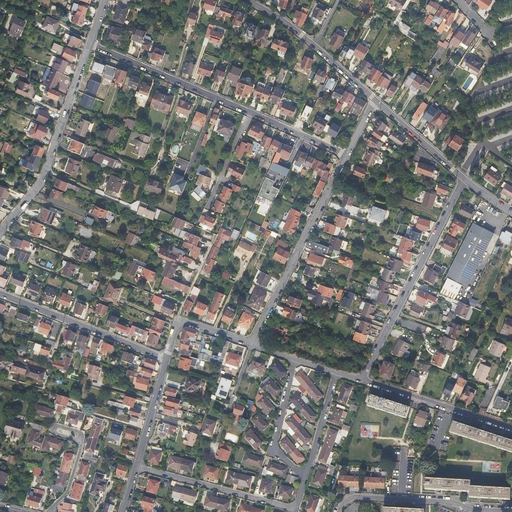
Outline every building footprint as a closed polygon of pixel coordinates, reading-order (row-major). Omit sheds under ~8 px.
[(212,0),(206,0),(204,8),(208,9),(214,11),(215,6),(217,1),(214,0),(212,0)] [(281,7),(285,8),(288,0),(289,0),(288,0),(281,0),(280,6),(282,6),(281,7)] [(398,8),(402,0),(389,0),(388,3),(398,8)] [(404,11),(410,0),(407,0),(402,9),(404,11)] [(478,0),(477,3),(480,5),(483,7),(486,9),(491,2),(488,0),(478,0)] [(432,11),(435,14),(440,6),(437,3),(436,4),(431,1),(427,7),(432,10),(432,11)] [(416,3),(411,10),(417,14),(423,5),(421,4),(420,5),(416,3)] [(68,5),(66,10),(75,13),(83,16),(86,8),(74,4),(73,6),(68,5)] [(119,4),(113,20),(123,24),(129,8),(119,4)] [(312,17),(321,21),(327,9),(318,5),(312,17)] [(221,8),(215,6),(214,11),(213,13),(218,15),(216,20),(219,20),(222,13),(224,14),(223,16),(226,17),(226,15),(231,17),(233,11),(221,7),(221,8)] [(443,19),(448,11),(446,9),(442,7),(437,15),(443,19)] [(401,28),(404,23),(400,21),(406,12),(404,11),(402,9),(393,23),(399,27),(401,28)] [(302,23),(303,24),(307,15),(296,11),(294,17),(299,18),(297,24),(301,25),(302,23)] [(445,18),(443,21),(446,23),(450,26),(454,19),(453,19),(455,15),(455,14),(455,13),(452,11),(451,12),(450,11),(445,18)] [(83,16),(75,13),(72,21),(81,25),(84,17),(83,16)] [(190,13),(186,26),(189,27),(190,24),(195,25),(198,16),(190,13)] [(236,14),(233,24),(241,26),(244,17),(240,16),(241,15),(236,14)] [(425,23),(429,25),(435,17),(432,15),(432,17),(430,16),(425,23)] [(46,16),(42,28),(54,33),(59,21),(46,16)] [(9,36),(17,40),(24,22),(15,18),(11,28),(9,33),(10,33),(9,36)] [(252,37),(253,38),(257,27),(253,26),(253,25),(247,23),(243,34),(248,36),(252,37)] [(410,30),(411,28),(404,23),(401,28),(408,32),(410,30)] [(121,30),(110,26),(106,37),(111,39),(111,40),(117,42),(121,30)] [(208,27),(205,37),(209,39),(209,40),(216,42),(217,43),(219,44),(221,44),(224,34),(212,30),(213,29),(208,27)] [(257,31),(254,39),(265,44),(264,46),(268,48),(271,41),(267,40),(270,31),(269,31),(269,30),(266,28),(265,29),(264,29),(263,31),(260,30),(260,32),(257,31)] [(135,40),(143,43),(144,40),(146,33),(135,29),(131,39),(135,40)] [(462,42),(466,35),(458,30),(450,42),(458,47),(459,45),(462,42)] [(466,35),(462,42),(468,46),(476,35),(469,30),(466,35)] [(336,33),(330,43),(338,48),(344,38),(336,33)] [(81,40),(72,36),(68,46),(71,47),(73,44),(79,47),(81,40)] [(272,47),(279,50),(282,41),(279,39),(278,40),(275,39),(272,47)] [(152,43),(144,40),(143,43),(142,45),(141,48),(149,50),(152,43)] [(282,41),(279,50),(286,52),(289,44),(286,43),(286,42),(282,41)] [(440,46),(446,49),(449,44),(445,41),(443,44),(439,42),(438,44),(440,46)] [(355,51),(353,53),(363,59),(369,50),(359,44),(355,51)] [(346,56),(350,49),(347,47),(346,46),(339,57),(342,58),(344,55),(346,56)] [(443,53),(446,49),(440,46),(431,61),(436,64),(437,63),(441,56),(443,53)] [(63,53),(61,57),(71,61),(75,52),(65,48),(65,49),(63,53)] [(152,58),(160,60),(161,57),(163,58),(165,53),(166,51),(155,48),(152,58)] [(355,51),(350,49),(346,56),(350,59),(353,53),(355,51)] [(467,54),(462,62),(478,72),(483,64),(467,54)] [(303,67),(309,69),(313,60),(305,56),(301,67),(296,65),(293,71),(298,73),(299,72),(301,74),(304,69),(303,68),(303,67)] [(448,62),(455,67),(457,65),(452,61),(453,59),(451,57),(448,62)] [(57,58),(52,69),(62,73),(62,74),(68,62),(57,58)] [(370,75),(374,68),(375,66),(365,60),(360,69),(367,73),(366,73),(370,75)] [(97,101),(104,103),(117,69),(95,61),(92,70),(103,75),(103,74),(105,75),(99,90),(100,91),(99,92),(100,92),(97,101)] [(183,72),(192,75),(196,65),(193,64),(190,63),(187,62),(183,72)] [(197,73),(203,75),(203,74),(206,75),(211,77),(214,67),(201,62),(197,73)] [(228,80),(238,83),(243,70),(232,66),(228,80)] [(219,80),(222,81),(226,69),(222,68),(221,71),(217,70),(214,80),(218,81),(219,80)] [(276,82),(279,83),(285,69),(282,68),(281,70),(280,73),(276,82)] [(382,73),(374,68),(370,75),(368,78),(375,82),(376,80),(378,80),(382,73)] [(15,69),(13,72),(19,75),(25,77),(26,74),(15,69)] [(42,85),(49,88),(54,90),(62,73),(52,69),(51,69),(45,81),(44,80),(42,85)] [(433,69),(431,72),(438,77),(440,74),(433,69)] [(115,80),(123,83),(127,73),(119,70),(115,80)] [(315,79),(322,82),(326,73),(319,70),(315,79)] [(412,85),(418,76),(411,72),(404,82),(411,87),(411,86),(412,85)] [(127,77),(122,90),(125,91),(127,85),(129,85),(137,88),(140,79),(132,76),(131,79),(127,77)] [(329,76),(324,86),(322,89),(326,91),(328,88),(333,90),(334,90),(338,82),(337,81),(329,76)] [(386,88),(390,81),(383,76),(378,84),(383,87),(386,88)] [(412,85),(419,90),(420,89),(425,81),(418,76),(412,85)] [(428,83),(425,81),(420,89),(426,93),(431,84),(432,82),(430,80),(428,83)] [(25,96),(29,86),(20,82),(16,92),(25,96)] [(143,82),(140,92),(137,91),(135,97),(146,101),(148,95),(152,85),(143,82)] [(249,93),(249,91),(251,92),(253,87),(240,82),(237,89),(239,89),(237,94),(247,97),(249,93)] [(315,96),(318,97),(319,96),(322,89),(324,86),(321,84),(315,96)] [(395,87),(392,85),(387,93),(393,96),(397,88),(395,87)] [(257,97),(261,98),(264,89),(257,86),(254,95),(257,96),(257,97)] [(54,90),(49,88),(46,96),(56,100),(59,93),(54,90)] [(274,88),(270,99),(276,102),(275,103),(279,105),(285,92),(274,88)] [(332,96),(340,100),(345,92),(336,88),(332,96)] [(264,89),(261,98),(264,99),(265,99),(268,100),(271,91),(264,89)] [(151,107),(159,110),(165,94),(157,91),(151,107)] [(342,99),(349,104),(354,95),(346,91),(342,99)] [(165,94),(159,110),(168,113),(174,97),(165,94)] [(356,112),(360,115),(366,103),(357,98),(352,107),(358,110),(357,112),(356,112)] [(177,111),(189,116),(192,106),(185,103),(186,102),(186,101),(181,99),(177,111)] [(423,101),(412,117),(415,119),(416,119),(418,119),(419,119),(422,114),(421,113),(424,108),(425,108),(427,104),(423,101)] [(284,102),(280,112),(293,117),(297,108),(284,102)] [(43,108),(36,105),(35,108),(40,110),(36,120),(44,123),(49,114),(42,111),(43,108)] [(216,125),(218,119),(221,112),(219,111),(220,110),(215,108),(210,122),(216,125)] [(441,130),(449,116),(439,109),(430,122),(441,130)] [(202,126),(206,118),(201,116),(202,114),(197,112),(193,122),(202,126)] [(324,130),(329,122),(324,119),(318,116),(313,126),(316,128),(317,127),(324,130)] [(79,126),(78,125),(76,129),(78,130),(76,133),(85,137),(91,122),(82,118),(80,123),(79,126)] [(235,126),(218,119),(216,125),(213,131),(217,133),(218,131),(231,136),(235,126)] [(379,120),(374,127),(382,133),(387,126),(379,120)] [(47,129),(36,124),(33,130),(32,129),(29,135),(40,139),(41,136),(43,137),(47,129)] [(248,134),(256,137),(260,129),(252,125),(248,134)] [(102,139),(112,142),(117,131),(107,127),(102,139)] [(260,129),(256,137),(262,140),(265,134),(261,132),(261,129),(260,129)] [(384,135),(376,129),(373,134),(381,139),(384,135)] [(402,147),(406,141),(401,137),(393,132),(389,138),(391,140),(402,147)] [(458,151),(466,138),(457,132),(453,137),(448,145),(458,151)] [(138,139),(136,145),(137,145),(136,148),(135,147),(133,153),(144,157),(149,144),(147,143),(150,137),(142,133),(140,140),(138,139)] [(444,142),(448,145),(453,137),(449,135),(444,142)] [(265,136),(261,145),(268,148),(272,139),(265,136)] [(371,137),(368,142),(369,142),(367,145),(370,146),(371,145),(374,147),(375,147),(379,150),(383,145),(371,137)] [(68,150),(80,154),(82,155),(84,151),(82,150),(85,144),(73,139),(68,150)] [(274,150),(277,152),(281,143),(274,140),(269,151),(273,152),(274,150)] [(252,145),(248,153),(250,154),(253,145),(259,148),(261,145),(254,141),(252,145)] [(6,151),(9,144),(5,142),(0,154),(4,155),(6,151)] [(239,146),(235,154),(238,155),(237,157),(241,158),(244,151),(248,153),(252,145),(248,143),(247,144),(242,142),(240,147),(239,146)] [(299,151),(281,143),(255,201),(271,208),(299,151)] [(32,154),(40,157),(43,149),(35,145),(32,154)] [(112,155),(98,150),(96,154),(95,154),(93,160),(94,160),(92,164),(106,169),(107,166),(114,168),(117,161),(111,158),(112,155)] [(366,158),(365,158),(362,163),(373,167),(378,154),(373,152),(369,150),(368,155),(366,158)] [(303,163),(305,164),(308,157),(306,156),(307,156),(304,154),(304,153),(300,151),(296,160),(303,163)] [(35,169),(40,157),(32,154),(31,153),(29,158),(26,157),(25,161),(22,167),(25,168),(26,169),(26,168),(31,170),(32,166),(34,167),(33,169),(35,169)] [(305,164),(305,165),(311,168),(315,159),(309,156),(308,157),(305,164)] [(263,167),(267,159),(261,157),(258,165),(263,167)] [(66,171),(74,174),(79,162),(71,159),(66,171)] [(324,173),(328,166),(316,160),(312,168),(324,173)] [(324,173),(320,180),(325,182),(326,183),(329,178),(327,177),(333,164),(329,162),(328,166),(324,173)] [(437,168),(421,163),(418,172),(434,177),(437,168)] [(231,175),(237,178),(241,169),(231,164),(228,171),(232,173),(231,175)] [(357,166),(354,173),(363,177),(367,170),(366,170),(367,167),(361,164),(360,168),(357,166)] [(495,185),(501,177),(495,173),(497,170),(491,166),(484,178),(495,185)] [(241,169),(237,178),(241,179),(245,171),(241,169)] [(399,178),(387,173),(386,176),(384,180),(388,182),(393,183),(396,185),(399,178)] [(209,185),(211,177),(199,174),(196,184),(192,197),(203,200),(205,191),(200,189),(202,183),(209,185)] [(112,175),(107,189),(118,193),(123,180),(112,175)] [(80,188),(58,179),(55,186),(65,190),(66,187),(75,190),(78,192),(80,188)] [(163,184),(150,180),(147,190),(160,194),(163,184)] [(325,182),(320,180),(313,195),(318,197),(325,182)] [(500,193),(511,199),(511,186),(506,183),(500,193)] [(448,187),(440,184),(437,191),(446,194),(448,187)] [(232,189),(227,199),(228,199),(232,190),(238,193),(240,188),(234,185),(232,189)] [(0,186),(0,197),(3,199),(5,200),(9,191),(0,186)] [(227,199),(232,189),(224,186),(218,200),(216,200),(212,209),(221,213),(227,199)] [(62,192),(54,189),(51,196),(59,200),(62,192)] [(427,192),(422,205),(432,208),(436,196),(427,192)] [(169,194),(167,200),(175,202),(176,196),(169,194)] [(354,199),(345,196),(343,203),(352,206),(354,199)] [(370,217),(383,222),(387,210),(374,205),(372,209),(370,213),(371,214),(370,217)] [(469,218),(469,217),(472,212),(473,210),(463,205),(459,213),(469,218)] [(108,211),(97,206),(94,214),(105,218),(108,211)] [(49,210),(43,208),(38,220),(51,225),(56,213),(55,213),(49,210)] [(294,234),(296,229),(295,228),(296,227),(300,218),(299,218),(300,216),(290,211),(289,213),(290,213),(282,229),(292,234),(292,233),(294,234)] [(334,225),(336,226),(345,229),(346,225),(351,226),(354,219),(337,214),(334,220),(336,220),(334,225)] [(201,215),(199,221),(213,227),(216,220),(207,215),(206,217),(201,215)] [(175,216),(171,225),(182,230),(185,222),(181,221),(181,222),(177,220),(178,218),(175,216)] [(420,218),(416,228),(427,232),(430,222),(420,218)] [(447,278),(443,287),(456,293),(460,284),(466,287),(483,252),(493,232),(478,224),(479,222),(475,220),(466,238),(446,278),(447,278)] [(456,220),(448,234),(455,237),(458,230),(462,232),(465,225),(456,220)] [(32,221),(30,225),(33,226),(32,229),(32,230),(30,230),(29,233),(31,234),(39,238),(44,226),(32,221)] [(334,234),(336,226),(334,225),(327,223),(325,231),(334,234)] [(221,242),(224,244),(225,239),(228,241),(232,233),(226,231),(227,230),(221,227),(218,234),(220,235),(215,245),(219,247),(221,242)] [(231,237),(236,239),(240,231),(234,229),(231,237)] [(505,232),(502,231),(499,236),(503,238),(502,239),(509,242),(511,236),(511,233),(506,230),(505,232)] [(125,242),(131,245),(133,241),(135,235),(129,233),(125,242)] [(191,234),(188,243),(196,246),(200,237),(191,234)] [(450,256),(458,241),(447,235),(440,250),(450,256)] [(332,237),(329,248),(339,252),(343,240),(332,237)] [(400,248),(411,252),(413,247),(411,246),(412,243),(413,240),(404,237),(399,248),(400,248)] [(23,242),(14,238),(11,244),(20,248),(21,247),(22,244),(23,242)] [(287,244),(279,240),(276,246),(279,248),(274,258),(285,263),(290,253),(284,250),(287,244)] [(253,245),(252,246),(241,241),(236,251),(241,253),(241,252),(248,256),(252,258),(257,247),(253,245)] [(327,252),(329,248),(310,241),(308,245),(327,252)] [(201,248),(196,246),(188,243),(185,242),(184,246),(193,250),(191,255),(197,258),(201,248)] [(79,253),(78,252),(75,258),(86,263),(92,249),(81,245),(79,250),(81,250),(79,253)] [(0,248),(0,258),(5,261),(9,250),(1,246),(0,248)] [(175,246),(173,252),(183,256),(184,252),(178,249),(179,247),(175,246)] [(215,261),(214,260),(219,249),(214,246),(206,263),(208,264),(205,271),(207,271),(206,272),(208,273),(208,272),(212,274),(215,268),(213,267),(216,262),(215,261)] [(181,260),(183,256),(173,252),(172,251),(170,254),(166,253),(167,251),(162,248),(159,253),(162,254),(160,257),(168,260),(175,263),(177,258),(181,260)] [(411,252),(400,248),(397,256),(402,258),(401,261),(403,262),(408,264),(410,260),(410,261),(413,253),(411,252)] [(19,260),(27,263),(30,255),(27,253),(26,253),(23,252),(22,252),(19,260)] [(319,256),(311,253),(308,263),(315,266),(319,256)] [(345,258),(342,257),(340,261),(340,262),(343,263),(343,264),(350,267),(352,260),(350,260),(350,259),(345,257),(345,258)] [(401,268),(403,262),(401,261),(391,257),(387,268),(396,272),(398,272),(399,268),(401,268)] [(175,263),(168,260),(161,275),(165,276),(170,279),(173,273),(174,269),(176,270),(178,265),(175,263)] [(74,265),(64,261),(63,264),(66,265),(63,273),(70,276),(71,273),(73,268),(74,265)] [(146,268),(132,262),(127,273),(135,276),(136,273),(142,275),(141,277),(149,280),(150,278),(152,279),(155,272),(146,268)] [(0,279),(3,281),(2,282),(6,284),(9,276),(3,274),(6,267),(0,264),(0,279)] [(316,268),(308,265),(306,269),(305,270),(304,272),(305,273),(313,276),(316,268)] [(391,283),(396,272),(387,268),(385,268),(381,279),(391,283)] [(438,272),(429,268),(424,278),(433,283),(438,272)] [(114,271),(112,277),(118,280),(120,273),(114,271)] [(271,276),(262,272),(257,282),(266,286),(271,276)] [(14,273),(11,281),(24,287),(27,278),(14,273)] [(179,288),(184,290),(183,292),(187,294),(190,287),(170,279),(165,276),(162,283),(174,288),(174,286),(179,288)] [(377,290),(381,291),(386,293),(387,289),(389,290),(389,288),(392,289),(393,285),(379,279),(377,284),(379,284),(377,290)] [(90,283),(88,289),(96,292),(99,284),(94,281),(93,284),(90,283)] [(28,292),(37,296),(41,287),(31,283),(28,292)] [(104,298),(101,296),(100,299),(106,302),(107,299),(116,302),(122,287),(111,283),(104,298)] [(316,292),(331,297),(334,289),(329,287),(329,286),(325,284),(325,286),(322,285),(321,289),(313,286),(312,291),(316,292)] [(188,300),(184,309),(190,311),(193,303),(194,304),(200,290),(194,287),(191,293),(194,294),(191,302),(188,300)] [(56,293),(47,289),(43,299),(47,301),(48,300),(53,302),(56,293)] [(256,289),(252,297),(262,302),(266,294),(256,289)] [(430,294),(421,290),(416,300),(425,304),(427,301),(428,302),(430,299),(428,298),(430,294)] [(386,293),(381,291),(377,302),(386,305),(388,301),(386,300),(388,294),(386,293)] [(334,299),(331,297),(316,292),(312,303),(321,306),(323,299),(332,302),(334,299)] [(351,310),(357,294),(350,292),(348,298),(344,297),(341,306),(351,310)] [(63,293),(59,302),(69,306),(73,297),(63,293)] [(166,300),(154,295),(151,302),(161,306),(162,305),(163,306),(161,310),(171,314),(175,305),(165,301),(166,300)] [(302,300),(291,296),(288,304),(291,305),(294,306),(299,308),(302,300)] [(262,302),(252,297),(248,304),(259,309),(262,302)] [(467,305),(460,301),(457,308),(456,308),(454,313),(464,317),(466,313),(470,306),(467,305)] [(74,312),(82,315),(86,305),(78,302),(74,312)] [(198,302),(194,311),(204,315),(208,306),(198,302)] [(375,315),(373,314),(374,313),(376,306),(366,302),(362,316),(372,319),(372,318),(374,319),(375,315)] [(108,307),(100,303),(96,312),(105,315),(108,307)] [(425,307),(414,303),(410,312),(419,315),(421,311),(423,311),(425,307)] [(211,306),(206,316),(214,320),(218,309),(211,306)] [(222,319),(226,322),(227,320),(231,322),(236,310),(228,306),(222,319)] [(285,307),(284,312),(285,312),(285,314),(286,314),(285,316),(295,319),(298,311),(285,307)] [(244,312),(238,324),(248,329),(254,317),(244,312)] [(18,320),(27,323),(29,318),(25,316),(26,315),(20,313),(18,320)] [(116,328),(117,323),(119,318),(111,315),(107,325),(111,327),(111,326),(116,328)] [(502,328),(511,332),(511,321),(511,322),(511,321),(511,318),(507,317),(502,328)] [(152,325),(161,329),(162,326),(163,326),(165,322),(155,318),(152,325)] [(366,334),(367,335),(369,328),(371,324),(362,320),(359,332),(366,334)] [(42,324),(39,332),(48,335),(51,327),(50,326),(51,323),(47,321),(46,325),(43,323),(42,324)] [(273,321),(271,326),(279,329),(281,323),(273,321)] [(32,330),(39,332),(42,324),(40,323),(38,327),(34,326),(32,330)] [(125,333),(129,335),(131,328),(128,327),(117,323),(116,328),(115,329),(125,333)] [(452,324),(448,334),(458,337),(462,327),(452,324)] [(143,335),(142,339),(144,341),(148,332),(133,325),(131,328),(129,335),(133,336),(135,331),(143,335)] [(161,329),(152,325),(151,327),(149,332),(151,333),(160,336),(161,334),(162,332),(163,330),(162,329),(161,329)] [(279,329),(271,326),(270,330),(275,331),(278,333),(285,335),(287,332),(284,331),(279,329)] [(188,328),(184,330),(181,340),(191,343),(191,341),(194,341),(194,340),(196,340),(196,337),(195,336),(196,331),(188,328)] [(65,330),(61,341),(65,343),(66,340),(73,342),(76,334),(69,331),(65,330)] [(135,331),(133,336),(142,339),(143,335),(135,331)] [(364,338),(366,334),(359,332),(357,331),(354,340),(364,343),(366,339),(364,338)] [(160,336),(151,333),(147,341),(156,345),(160,336)] [(85,350),(88,344),(86,343),(88,339),(81,336),(79,341),(80,341),(79,343),(82,345),(81,349),(85,350)] [(451,350),(455,340),(445,336),(441,346),(451,350)] [(96,338),(91,350),(97,352),(98,350),(97,349),(101,340),(96,338)] [(403,358),(409,344),(400,340),(393,353),(403,358)] [(500,356),(505,344),(495,340),(490,352),(500,356)] [(45,347),(54,349),(56,343),(47,341),(45,347)] [(221,358),(212,355),(211,357),(210,363),(222,366),(230,342),(226,341),(221,358)] [(183,347),(181,355),(190,357),(191,352),(188,351),(190,344),(181,342),(180,346),(183,347)] [(104,343),(101,352),(105,354),(106,350),(111,353),(114,347),(104,343)] [(201,344),(201,346),(197,358),(209,361),(210,356),(211,357),(212,355),(213,352),(208,350),(207,355),(201,354),(203,349),(204,345),(201,344)] [(51,349),(36,345),(34,350),(41,352),(40,354),(46,356),(46,353),(49,354),(51,349)] [(473,347),(467,358),(472,360),(477,349),(473,347)] [(68,371),(73,354),(71,353),(66,351),(65,356),(66,357),(65,361),(62,360),(62,362),(55,360),(53,367),(68,371)] [(441,367),(446,355),(436,351),(431,363),(441,367)] [(133,361),(137,363),(138,360),(139,357),(135,356),(125,353),(122,361),(132,364),(133,361)] [(230,353),(226,363),(238,367),(241,357),(230,353)] [(150,359),(148,358),(147,361),(143,360),(141,365),(153,370),(157,362),(150,359)] [(181,358),(179,368),(189,371),(191,361),(181,358)] [(15,364),(33,369),(44,372),(46,365),(31,361),(30,364),(16,360),(15,364)] [(253,361),(250,372),(261,376),(261,375),(264,376),(267,368),(264,367),(264,365),(253,361)] [(390,378),(395,364),(385,361),(383,365),(380,365),(379,368),(382,369),(380,375),(390,378)] [(44,372),(33,369),(15,364),(8,362),(6,365),(14,367),(12,371),(42,380),(44,372)] [(286,373),(276,362),(270,367),(280,378),(286,373)] [(486,378),(491,367),(481,362),(474,378),(485,383),(487,379),(486,378)] [(432,367),(426,364),(423,370),(429,373),(432,367)] [(100,367),(90,365),(88,374),(90,374),(89,378),(98,381),(99,376),(98,375),(100,367)] [(143,368),(141,374),(150,377),(151,377),(153,371),(143,368)] [(150,377),(141,374),(128,370),(126,377),(128,377),(131,376),(139,378),(136,388),(146,391),(149,381),(150,377)] [(323,396),(301,371),(295,377),(306,389),(304,391),(300,386),(298,387),(304,395),(306,397),(308,395),(307,394),(308,392),(316,402),(323,396)] [(416,383),(418,378),(410,374),(406,383),(414,387),(416,383)] [(459,377),(458,378),(456,382),(452,390),(460,394),(466,381),(459,377)] [(186,383),(188,383),(187,388),(186,391),(192,393),(193,392),(197,393),(200,381),(188,378),(186,383)] [(222,379),(219,387),(228,390),(231,382),(222,379)] [(268,381),(266,379),(263,382),(262,381),(260,387),(263,391),(267,387),(274,396),(280,390),(270,379),(268,381)] [(456,382),(449,379),(443,393),(447,395),(446,396),(449,397),(452,390),(456,382)] [(338,402),(345,404),(352,387),(345,384),(338,402)] [(228,390),(219,387),(217,395),(226,398),(228,390)] [(469,403),(475,391),(467,387),(461,399),(469,403)] [(177,390),(168,388),(166,395),(175,398),(177,390)] [(56,404),(59,405),(63,406),(66,407),(69,398),(59,395),(57,401),(56,404)] [(316,417),(307,405),(310,402),(309,401),(305,404),(301,398),(297,395),(291,400),(310,422),(316,417)] [(305,404),(309,401),(306,397),(304,395),(301,398),(305,404)] [(367,406),(406,418),(410,408),(371,395),(367,406)] [(260,396),(256,400),(263,408),(261,410),(266,416),(274,408),(264,397),(263,398),(260,396)] [(117,399),(116,403),(124,405),(131,407),(133,408),(134,403),(133,403),(134,399),(126,397),(125,401),(117,399)] [(180,401),(168,397),(166,406),(178,409),(180,401)] [(506,413),(510,401),(497,397),(493,409),(506,413)] [(254,402),(247,400),(246,404),(250,405),(248,410),(251,411),(251,410),(253,404),(254,402)] [(37,405),(35,413),(52,419),(55,411),(37,405)] [(235,417),(241,419),(245,408),(236,405),(233,413),(236,414),(235,417)] [(345,408),(338,405),(336,408),(336,407),(331,421),(338,424),(341,417),(343,412),(345,408)] [(133,408),(131,407),(130,414),(139,416),(141,410),(133,408)] [(182,411),(174,409),(174,410),(165,407),(164,412),(166,412),(166,415),(172,416),(173,414),(176,415),(177,413),(181,414),(182,411)] [(78,420),(83,421),(86,413),(76,410),(74,415),(68,413),(66,422),(77,425),(78,420)] [(419,411),(414,423),(425,427),(429,415),(419,411)] [(258,415),(252,420),(262,431),(268,426),(258,415)] [(289,417),(285,421),(290,427),(295,433),(305,444),(311,439),(292,417),(290,418),(289,417)] [(92,431),(83,458),(97,463),(98,459),(92,457),(104,420),(96,418),(93,428),(92,431)] [(20,437),(24,424),(10,419),(6,433),(13,435),(12,437),(12,438),(12,439),(13,439),(14,439),(15,439),(15,438),(16,436),(20,437)] [(208,434),(212,435),(217,423),(207,419),(202,432),(205,433),(208,434)] [(45,436),(44,439),(39,437),(43,426),(35,424),(28,422),(27,425),(34,427),(28,443),(42,448),(41,450),(48,452),(50,446),(61,450),(63,441),(45,436)] [(511,440),(453,422),(450,432),(511,452),(511,440)] [(167,434),(168,430),(174,431),(175,432),(176,428),(165,425),(165,426),(163,426),(160,425),(159,431),(159,432),(159,433),(158,434),(159,435),(159,436),(160,437),(160,438),(161,438),(162,438),(163,438),(164,438),(165,438),(165,437),(166,437),(166,436),(167,435),(167,434)] [(373,437),(373,425),(361,425),(360,436),(373,437)] [(109,438),(114,440),(113,443),(120,445),(123,431),(111,428),(109,438)] [(128,429),(125,437),(134,440),(137,432),(128,429)] [(318,460),(330,464),(332,459),(328,457),(338,432),(330,429),(318,460)] [(184,444),(194,448),(198,435),(189,432),(186,438),(185,438),(183,443),(184,444)] [(254,434),(252,432),(249,434),(247,432),(244,435),(251,444),(246,448),(253,451),(262,444),(254,434)] [(287,438),(281,443),(298,463),(304,458),(287,438)] [(227,462),(232,448),(221,444),(218,452),(219,452),(218,454),(217,454),(216,459),(227,462)] [(162,449),(153,447),(149,462),(158,464),(162,449)] [(54,492),(62,495),(73,457),(74,457),(75,452),(71,450),(66,451),(65,454),(66,454),(54,492)] [(11,453),(8,460),(16,463),(18,455),(11,453)] [(267,473),(268,470),(274,472),(284,476),(287,468),(270,462),(267,470),(262,468),(264,460),(246,454),(243,461),(260,467),(257,474),(266,476),(267,473)] [(171,457),(169,466),(191,473),(194,463),(171,457)] [(79,500),(85,482),(86,482),(87,479),(86,478),(90,464),(82,462),(78,476),(79,476),(76,483),(71,497),(79,500)] [(128,468),(120,465),(116,476),(122,478),(122,476),(125,477),(128,468)] [(330,465),(327,472),(328,473),(328,474),(332,476),(335,467),(330,465)] [(207,466),(204,476),(216,480),(219,469),(207,466)] [(321,486),(327,472),(319,469),(314,483),(321,486)] [(251,482),(252,478),(247,476),(242,475),(229,472),(227,482),(249,488),(251,482)] [(103,476),(95,474),(90,493),(98,496),(99,490),(104,492),(107,483),(102,481),(103,476)] [(299,479),(288,476),(286,481),(297,484),(299,479)] [(339,476),(339,486),(358,487),(359,478),(351,477),(347,477),(339,476)] [(365,478),(365,487),(385,489),(385,479),(377,479),(373,478),(365,478)] [(471,481),(426,478),(425,490),(470,492),(469,498),(510,500),(511,489),(470,487),(471,481)] [(147,492),(156,495),(160,483),(150,480),(147,492)] [(263,480),(260,491),(269,494),(272,483),(263,480)] [(282,486),(279,495),(291,499),(293,489),(282,486)] [(198,493),(183,488),(183,489),(175,487),(172,496),(195,502),(198,493)] [(38,492),(33,507),(39,508),(44,492),(38,490),(38,492)] [(27,505),(33,507),(38,492),(35,491),(34,493),(31,492),(27,505)] [(215,511),(216,509),(227,511),(230,502),(207,496),(205,506),(212,508),(210,511),(215,511)] [(306,509),(312,511),(314,511),(319,498),(312,496),(306,509)] [(145,507),(144,511),(152,511),(153,510),(156,500),(145,498),(143,503),(142,507),(145,507)] [(317,511),(322,499),(319,498),(314,511),(317,511)] [(60,506),(59,511),(63,511),(73,511),(74,510),(72,509),(73,504),(64,503),(63,507),(60,506)] [(112,511),(114,506),(105,503),(102,511),(112,511)]
